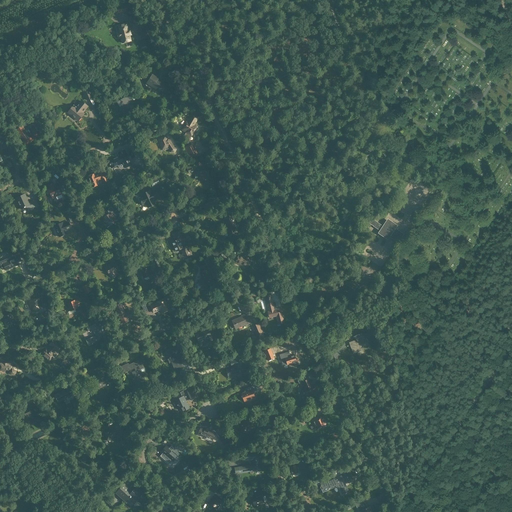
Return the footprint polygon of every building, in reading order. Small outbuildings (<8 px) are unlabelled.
[(128,12),(126,6),(126,4),(115,6),(117,14),(128,12)] [(119,33),(118,33),(119,39),(120,38),(122,44),(131,42),(130,35),(132,35),(131,29),(129,30),(128,23),(118,25),(119,33)] [(152,74),(147,83),(161,92),(167,84),(152,74)] [(92,97),(88,88),(83,91),(87,100),(92,97)] [(123,112),(127,110),(125,108),(132,104),(130,101),(132,99),(129,94),(120,100),(122,103),(119,105),(123,112)] [(76,107),(74,105),(67,113),(71,116),(72,116),(78,121),(84,114),(82,112),(84,109),(85,109),(87,106),(81,101),(76,107)] [(183,126),(181,130),(186,132),(184,136),(189,139),(196,127),(193,125),(198,117),(191,113),(187,121),(185,121),(182,126),(183,126)] [(23,139),(25,138),(28,143),(39,136),(35,130),(28,135),(22,126),(17,130),(23,139)] [(169,138),(166,139),(165,136),(159,139),(163,148),(168,146),(170,153),(174,153),(177,150),(169,138)] [(199,153),(193,143),(192,143),(185,147),(184,148),(190,158),(191,158),(199,154),(198,153),(199,153)] [(125,167),(125,168),(131,165),(129,160),(134,157),(131,151),(127,153),(125,149),(116,153),(118,157),(109,161),(110,164),(109,164),(110,165),(111,165),(112,168),(117,165),(117,166),(119,165),(120,168),(122,168),(125,167)] [(149,169),(152,174),(153,173),(154,176),(157,174),(153,167),(149,169)] [(92,185),(93,187),(99,185),(97,181),(101,179),(104,183),(109,181),(107,177),(105,177),(103,171),(99,173),(93,176),(93,174),(92,175),(92,174),(89,175),(89,176),(87,177),(91,185),(92,185)] [(199,178),(209,177),(208,171),(196,172),(194,172),(195,179),(199,178)] [(56,181),(57,184),(54,186),(53,183),(47,186),(48,188),(52,198),(62,194),(58,187),(64,185),(61,179),(56,181)] [(149,191),(141,194),(143,197),(139,198),(142,205),(146,203),(148,208),(155,204),(153,200),(157,198),(154,191),(150,193),(149,191)] [(39,206),(36,200),(29,203),(25,195),(16,199),(21,209),(26,207),(28,211),(39,206)] [(108,209),(109,210),(106,212),(108,214),(103,219),(106,223),(109,221),(111,225),(117,220),(112,214),(115,212),(111,207),(108,209)] [(235,230),(236,229),(232,214),(224,216),(228,235),(236,234),(235,230)] [(378,230),(378,229),(380,231),(389,237),(398,243),(404,234),(395,228),(386,222),(383,227),(381,225),(369,217),(370,218),(368,222),(366,222),(371,225),(373,226),(373,227),(378,230)] [(67,234),(65,230),(67,229),(67,230),(71,228),(69,222),(63,224),(62,223),(54,226),(59,237),(61,236),(61,237),(65,235),(65,234),(67,234)] [(192,255),(188,246),(182,248),(179,240),(184,237),(181,230),(172,234),(175,241),(172,242),(176,251),(180,249),(183,254),(179,256),(181,260),(192,255)] [(211,249),(213,254),(225,249),(223,244),(217,247),(216,246),(214,247),(215,248),(211,249)] [(210,255),(207,249),(201,252),(203,257),(205,256),(206,257),(210,255)] [(220,251),(212,255),(214,259),(216,258),(218,262),(226,258),(224,253),(221,254),(220,251)] [(235,264),(248,268),(252,258),(250,257),(251,257),(240,253),(239,255),(238,255),(235,264)] [(15,257),(15,258),(3,263),(3,264),(0,265),(2,268),(4,267),(6,270),(19,264),(18,262),(21,261),(18,255),(15,257)] [(152,261),(157,271),(162,269),(157,259),(152,261)] [(214,266),(211,260),(206,262),(209,269),(214,266)] [(115,269),(112,264),(112,265),(111,263),(105,267),(106,269),(105,269),(108,273),(109,273),(112,278),(118,274),(115,269)] [(196,284),(195,285),(195,287),(195,289),(197,289),(198,289),(200,288),(200,289),(206,286),(206,287),(214,283),(212,279),(212,280),(207,270),(208,269),(206,265),(200,268),(201,272),(199,273),(202,279),(197,281),(198,283),(196,284)] [(142,276),(142,277),(143,278),(144,278),(148,276),(149,277),(154,275),(151,268),(148,269),(147,268),(140,272),(138,269),(134,271),(137,277),(142,274),(142,275),(142,276)] [(382,280),(375,290),(380,293),(387,283),(382,280)] [(87,284),(83,287),(87,293),(91,291),(87,284)] [(114,289),(108,293),(111,298),(117,295),(114,289)] [(276,316),(278,324),(284,323),(282,315),(283,314),(281,308),(274,310),(271,299),(272,298),(271,295),(265,296),(268,311),(267,312),(269,318),(276,316)] [(38,308),(38,307),(42,306),(41,298),(29,300),(30,308),(33,308),(33,309),(38,308)] [(157,303),(150,306),(153,313),(158,310),(160,309),(162,313),(169,310),(164,299),(157,302),(157,303)] [(81,309),(80,307),(80,306),(78,301),(75,302),(75,301),(68,304),(71,310),(75,309),(76,312),(81,309)] [(16,308),(22,315),(25,312),(20,305),(16,308)] [(123,324),(128,321),(127,319),(132,317),(130,311),(125,314),(122,307),(116,310),(120,318),(117,320),(120,319),(123,324)] [(8,314),(4,316),(6,321),(5,322),(6,325),(8,325),(18,321),(16,314),(15,315),(12,309),(7,312),(8,314)] [(88,315),(90,321),(99,318),(96,311),(88,315)] [(246,314),(242,315),(243,316),(232,321),(235,329),(245,324),(245,325),(250,323),(246,314)] [(95,323),(86,327),(88,331),(92,329),(95,336),(90,338),(92,343),(100,340),(100,339),(102,338),(98,328),(104,326),(101,321),(96,323),(95,323)] [(259,323),(253,326),(256,332),(255,332),(257,337),(263,334),(259,323)] [(212,340),(208,329),(195,335),(198,342),(206,338),(208,342),(212,340)] [(349,343),(350,345),(353,353),(357,352),(358,355),(363,353),(361,349),(360,350),(358,345),(368,342),(366,337),(365,337),(365,332),(362,331),(360,331),(357,332),(355,334),(353,336),(356,340),(349,343)] [(51,354),(54,350),(57,352),(62,345),(53,339),(49,345),(51,347),(48,351),(46,349),(42,354),(49,361),(51,358),(53,359),(55,357),(51,354)] [(171,358),(173,362),(171,363),(175,371),(184,366),(175,347),(166,351),(169,358),(171,358)] [(274,358),(270,349),(264,351),(268,361),(274,358)] [(296,362),(297,362),(298,362),(298,361),(298,360),(298,359),(297,359),(297,358),(296,358),(296,359),(295,359),(294,355),(285,358),(287,365),(296,362)] [(68,363),(64,359),(60,364),(64,368),(68,363)] [(129,366),(128,364),(119,368),(122,374),(134,368),(136,371),(132,373),(137,382),(143,379),(141,373),(142,373),(146,371),(147,370),(146,368),(144,367),(140,360),(132,363),(133,364),(129,366)] [(233,377),(233,376),(239,374),(237,367),(237,368),(236,365),(239,364),(238,360),(230,361),(231,366),(232,366),(233,368),(226,370),(227,374),(228,378),(233,377)] [(96,376),(97,379),(95,380),(95,381),(96,383),(95,383),(96,385),(97,384),(99,388),(113,382),(109,374),(104,376),(103,373),(96,376)] [(170,385),(179,381),(177,375),(167,380),(170,385)] [(303,378),(297,381),(298,384),(302,382),(305,389),(303,389),(306,395),(316,391),(314,385),(311,386),(308,379),(305,381),(303,378)] [(255,398),(253,393),(261,390),(258,384),(251,387),(252,390),(241,394),(244,402),(255,398)] [(54,395),(58,402),(74,394),(71,387),(54,395)] [(177,400),(172,402),(174,407),(176,406),(177,409),(180,408),(182,411),(189,408),(186,401),(188,400),(190,401),(193,399),(194,397),(192,394),(190,394),(188,389),(180,393),(182,397),(176,399),(177,400)] [(33,415),(23,421),(26,427),(39,420),(42,418),(38,410),(37,411),(34,405),(29,407),(31,412),(32,412),(33,415)] [(272,417),(282,414),(280,408),(276,409),(275,408),(271,409),(271,411),(270,411),(272,417)] [(309,414),(301,418),(303,423),(312,419),(309,414)] [(242,424),(240,431),(248,433),(249,428),(252,428),(254,419),(244,416),(243,420),(242,420),(241,424),(242,424)] [(322,426),(323,426),(323,427),(326,426),(325,424),(326,424),(325,423),(326,423),(326,422),(326,421),(325,421),(325,420),(324,420),(323,419),(322,420),(321,417),(317,419),(316,418),(312,420),(315,426),(316,425),(318,428),(322,426)] [(118,436),(114,428),(113,429),(112,426),(116,424),(113,418),(105,422),(107,428),(108,427),(110,430),(103,433),(107,441),(110,439),(111,440),(114,439),(114,438),(118,436)] [(215,433),(211,431),(211,432),(209,431),(209,430),(205,428),(204,430),(200,428),(197,435),(201,437),(202,436),(212,440),(215,433)] [(218,438),(223,446),(230,442),(225,434),(218,438)] [(174,453),(166,446),(161,452),(166,456),(165,458),(171,463),(172,462),(173,462),(178,456),(174,453)] [(253,460),(253,465),(249,466),(250,471),(260,470),(257,453),(245,455),(246,461),(253,460)] [(191,468),(199,464),(196,458),(188,463),(191,468)] [(273,467),(274,466),(275,470),(280,469),(278,461),(272,462),(273,467)] [(295,474),(298,472),(296,467),(300,466),(299,464),(298,464),(297,462),(295,463),(295,462),(291,463),(292,466),(286,468),(289,474),(294,472),(295,474)] [(337,485),(342,495),(348,492),(344,484),(348,483),(349,484),(354,481),(350,473),(342,476),(329,482),(332,487),(337,485)] [(214,481),(208,487),(214,493),(220,487),(214,481)] [(128,500),(128,499),(133,504),(142,494),(135,487),(130,493),(128,491),(129,489),(123,484),(115,493),(125,502),(128,500)] [(260,504),(264,503),(262,497),(265,496),(263,490),(255,493),(256,496),(251,498),(254,508),(260,506),(260,504)] [(214,510),(222,501),(216,495),(208,503),(211,506),(210,507),(214,510)]
